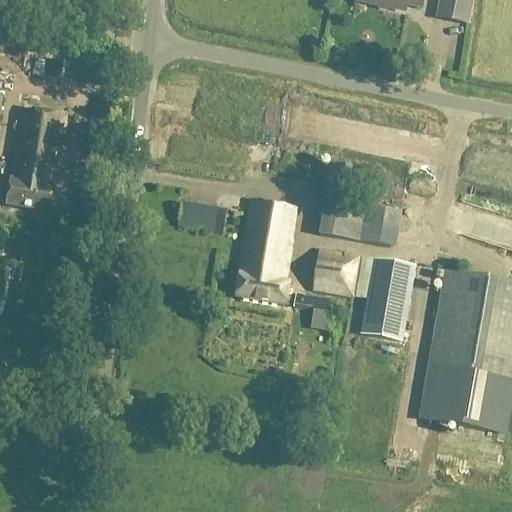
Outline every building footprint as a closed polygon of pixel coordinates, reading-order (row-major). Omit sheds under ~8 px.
[(355,0),(355,4),(404,13),(405,7),(421,10),(422,0),(355,0)] [(465,27),(470,0),(438,0),(434,20),(465,27)] [(48,215),(63,121),(19,114),(5,208),(48,215)] [(476,184),(484,154),(476,151),(467,182),(476,184)] [(375,205),(377,195),(363,193),(362,203),(375,205)] [(284,309),(287,286),(282,285),(287,253),(286,253),(292,211),(248,204),(233,301),(284,309)] [(212,236),(215,212),(180,206),(176,230),(212,236)] [(382,207),(379,240),(396,242),(400,209),(382,207)] [(511,246),(511,218),(469,213),(465,241),(511,246)] [(400,343),(411,270),(317,255),(311,293),(366,302),(361,337),(400,343)] [(4,269),(0,286),(0,306),(2,307),(11,271),(4,269)] [(511,405),(511,285),(443,275),(420,421),(507,435),(511,405)] [(330,323),(333,305),(294,298),(292,312),(310,314),(310,318),(330,323)]
